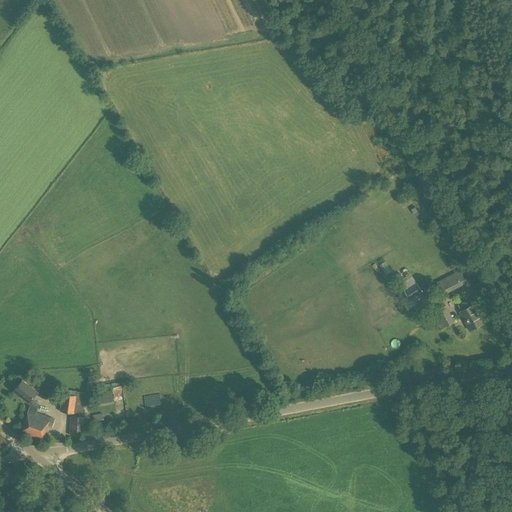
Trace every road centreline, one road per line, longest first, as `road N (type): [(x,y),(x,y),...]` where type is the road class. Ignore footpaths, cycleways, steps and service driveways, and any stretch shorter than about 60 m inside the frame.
road 1 (unclassified): [(38,455),(511,369)]
road 2 (track): [(511,320),(323,0)]
